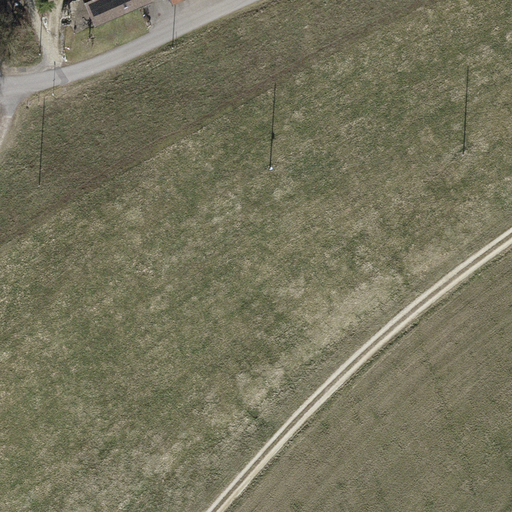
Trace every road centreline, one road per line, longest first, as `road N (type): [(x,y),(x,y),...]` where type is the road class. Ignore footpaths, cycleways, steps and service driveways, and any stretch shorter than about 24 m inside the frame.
road 1 (track): [(221,511),(349,366),(511,237)]
road 2 (unclassified): [(0,85),(105,62),(243,0)]
